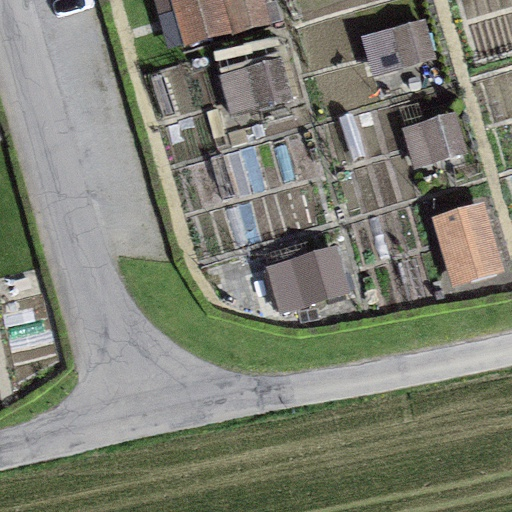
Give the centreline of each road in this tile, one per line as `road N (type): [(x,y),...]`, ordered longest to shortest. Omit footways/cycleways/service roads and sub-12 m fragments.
road 1 (unclassified): [(511,356),(0,452)]
road 2 (track): [(144,425),(15,0)]
